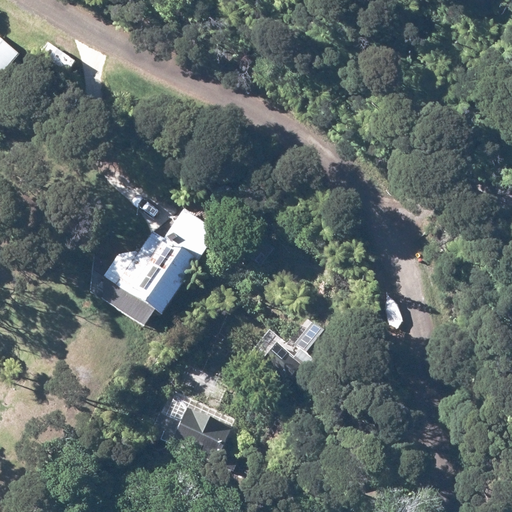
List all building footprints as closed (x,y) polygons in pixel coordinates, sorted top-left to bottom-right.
[(0,79),(19,55),(0,40),(0,79)] [(225,202),(239,181),(223,171),(210,192),(225,202)] [(161,324),(220,232),(185,209),(165,241),(151,232),(137,254),(118,255),(103,279),(161,324)] [(316,309),(332,337),(350,327),(334,299),(316,309)] [(214,468),(230,476),(239,459),(232,456),(240,439),(236,423),(172,393),(151,439),(162,444),(160,447),(212,472),(214,468)]
